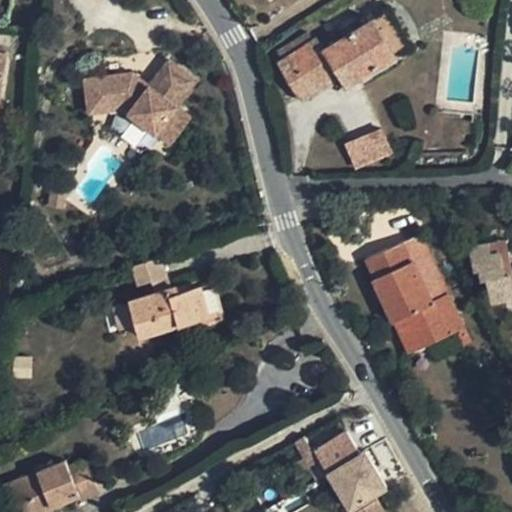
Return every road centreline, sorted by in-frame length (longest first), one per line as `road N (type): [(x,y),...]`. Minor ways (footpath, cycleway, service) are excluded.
road 1 (residential): [(368,387),(157,511)]
road 2 (residential): [(279,191),(511,179)]
road 3 (residential): [(368,387),(314,291),(279,191)]
road 4 (residential): [(279,191),(255,78),(209,0)]
road 5 (residential): [(444,511),(368,387)]
